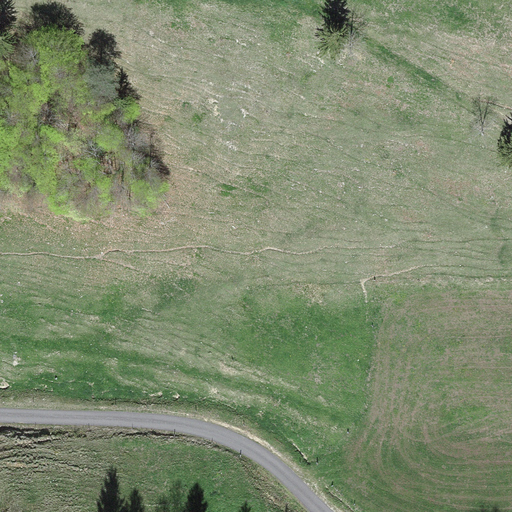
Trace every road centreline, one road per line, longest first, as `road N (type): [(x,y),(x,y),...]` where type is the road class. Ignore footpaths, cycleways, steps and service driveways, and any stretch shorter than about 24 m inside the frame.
road 1 (unclassified): [(322,511),(258,453),(198,427),(0,414)]
road 2 (track): [(311,0),(511,125)]
